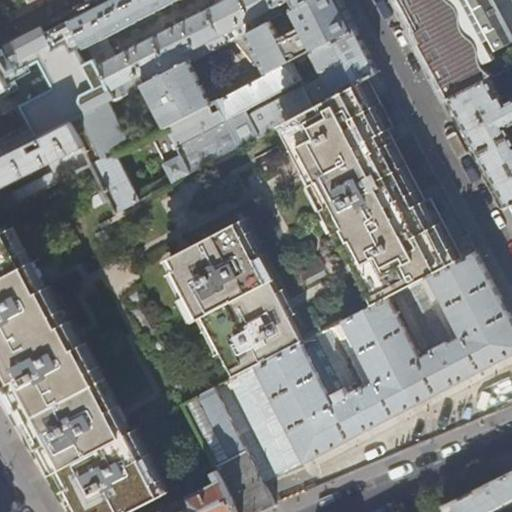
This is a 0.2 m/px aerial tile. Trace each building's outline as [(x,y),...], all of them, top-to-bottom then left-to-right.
[(29,0),(30,0),(59,0),(0,30),(0,48),(70,11),(91,0),(29,0)] [(91,0),(70,11),(86,43),(94,58),(95,59),(115,99),(145,84),(189,61),(231,40),(271,19),(292,8),(307,0),(91,0)] [(345,5),(341,0),(307,0),(292,8),(302,26),(280,37),(271,19),(231,40),(255,67),(260,62),(265,74),(303,55),(308,52),(357,28),(345,5)] [(406,0),(408,2),(422,29),(416,32),(445,88),(451,98),(495,75),(486,69),(484,65),(495,59),(486,41),(491,38),(497,50),(511,41),(511,30),(495,0),(406,0)] [(511,0),(495,0),(511,30),(511,0)] [(0,91),(12,86),(7,77),(41,59),(54,85),(22,103),(39,138),(72,121),(109,102),(115,99),(95,59),(94,58),(86,63),(78,47),(86,43),(70,11),(0,48),(0,91)] [(367,47),(357,28),(308,52),(311,57),(317,54),(327,73),(247,115),(244,109),(301,79),(299,75),(307,71),(303,61),(305,60),(303,55),(265,74),(209,103),(166,125),(129,144),(127,145),(134,159),(149,151),(166,186),(287,120),(368,76),(380,70),(367,47)] [(209,103),(189,61),(145,84),(166,125),(209,103)] [(511,204),(511,65),(451,98),(476,144),(509,206),(511,204)] [(372,85),(368,76),(287,120),(319,180),(316,182),(341,229),(344,229),(381,301),(453,263),(446,250),(439,238),(444,236),(430,208),(420,191),(412,196),(404,181),(392,158),(385,145),(394,141),(385,124),(372,100),(379,96),(372,85)] [(129,144),(109,102),(72,121),(78,134),(87,129),(94,143),(89,145),(92,150),(87,153),(92,163),(115,151),(127,145),(129,144)] [(83,144),(78,134),(72,121),(39,138),(38,138),(0,157),(0,186),(41,165),(46,162),(51,171),(15,190),(16,193),(10,195),(8,200),(10,205),(92,163),(87,153),(83,144)] [(139,200),(115,151),(92,163),(116,212),(139,200)] [(236,378),(303,342),(277,292),(275,293),(237,222),(172,257),(179,269),(175,270),(201,318),(203,316),(236,378)] [(0,232),(0,368),(8,383),(10,382),(22,405),(25,404),(53,457),(60,470),(65,467),(74,483),(71,484),(82,504),(86,511),(128,511),(164,494),(131,432),(126,435),(79,345),(76,347),(64,323),(61,324),(29,262),(25,264),(6,229),(0,232)] [(477,251),(453,263),(381,301),(303,342),(236,378),(185,404),(218,466),(204,473),(209,484),(154,511),(259,511),(277,505),(264,482),(328,448),(392,415),(417,402),(474,372),(511,352),(511,317),(505,305),(477,251)] [(511,511),(511,479),(455,509),(456,511),(499,511),(503,511),(511,511)]
